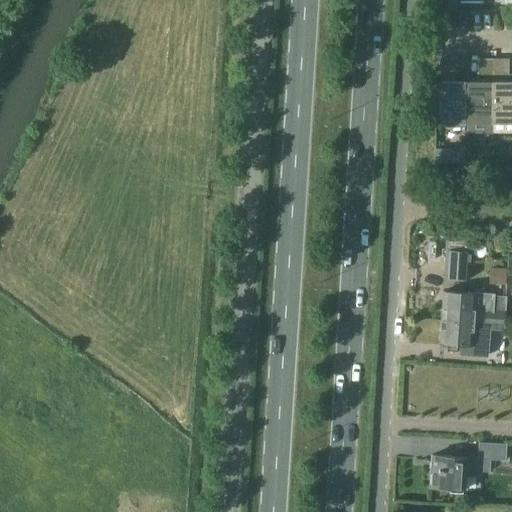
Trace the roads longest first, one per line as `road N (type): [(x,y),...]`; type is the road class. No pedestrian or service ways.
road 1 (primary): [(345,511),(380,0)]
road 2 (unclassified): [(228,511),(262,0)]
road 3 (primary): [(308,0),(275,511)]
road 4 (residential): [(377,511),(409,0)]
